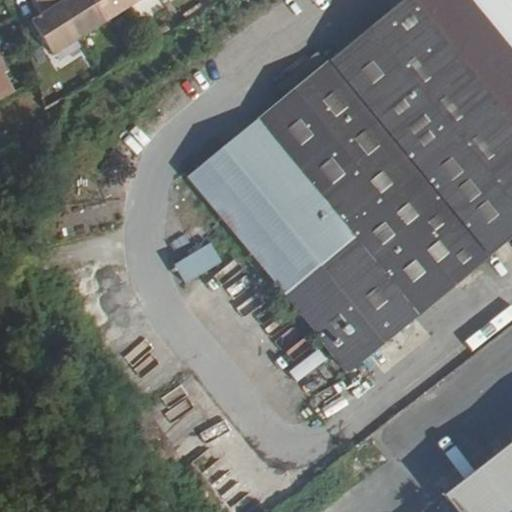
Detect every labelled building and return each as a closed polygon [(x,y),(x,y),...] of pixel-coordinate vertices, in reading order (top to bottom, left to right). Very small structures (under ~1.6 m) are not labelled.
[(93,0),(67,0),(61,4),(85,39),(109,24),(93,0)] [(129,0),(93,0),(109,24),(135,7),(129,0)] [(330,62),(189,178),(213,209),(216,206),(285,292),(283,294),(285,297),(245,330),(309,407),(486,260),(511,238),(511,0),(403,0),(333,59),(330,62)] [(61,4),(35,21),(58,57),(85,39),(61,4)] [(0,97),(10,92),(0,74),(7,70),(0,57),(0,97)] [(184,286),(221,265),(209,244),(172,264),(184,286)] [(106,300),(112,326),(132,321),(125,296),(106,300)] [(511,511),(511,449),(447,500),(456,511),(511,511)]
